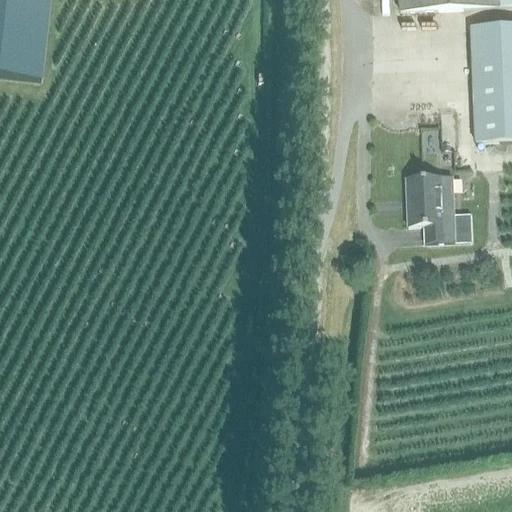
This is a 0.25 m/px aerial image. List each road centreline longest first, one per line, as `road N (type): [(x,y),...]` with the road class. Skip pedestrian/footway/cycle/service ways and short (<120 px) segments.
road 1 (unclassified): [(292,511),(309,240)]
road 2 (unclassified): [(318,0),(309,240)]
road 3 (unclassified): [(348,127),(346,0)]
